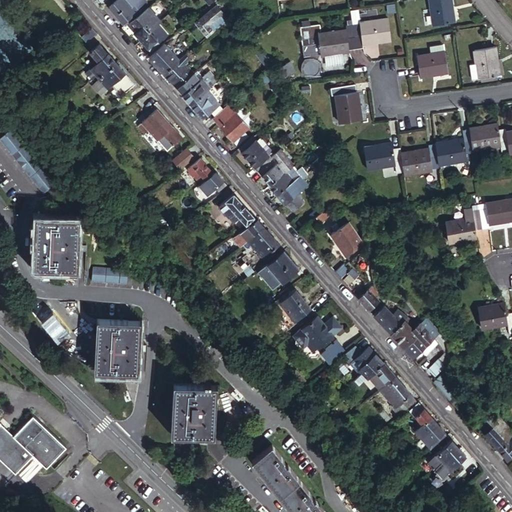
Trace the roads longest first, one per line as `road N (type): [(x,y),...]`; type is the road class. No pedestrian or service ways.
road 1 (tertiary): [(511,487),(83,0)]
road 2 (tertiary): [(0,325),(195,511)]
road 3 (residential): [(511,89),(386,107),(382,77)]
